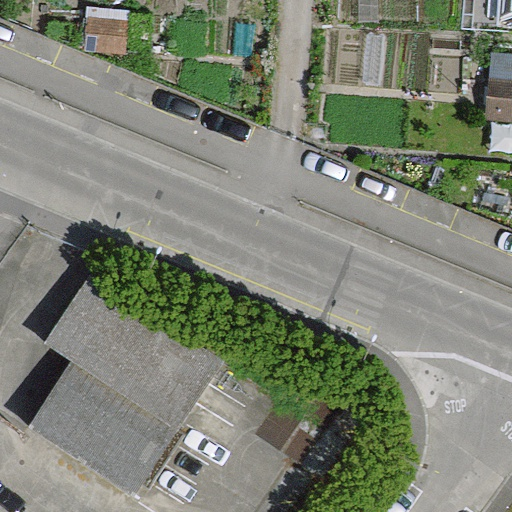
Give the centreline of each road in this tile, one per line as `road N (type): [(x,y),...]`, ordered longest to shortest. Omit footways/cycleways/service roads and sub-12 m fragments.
road 1 (tertiary): [(0,132),(511,345)]
road 2 (unclassified): [(439,511),(511,411)]
